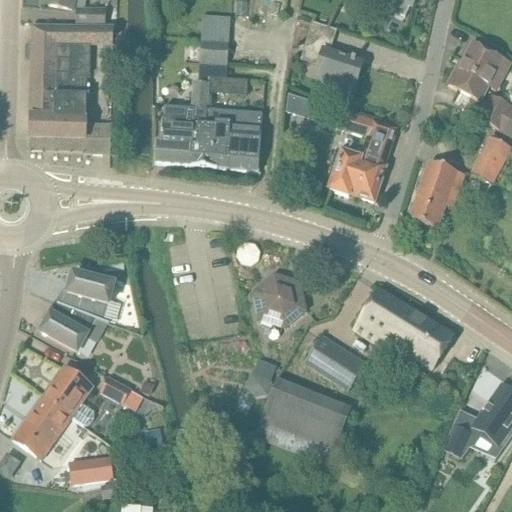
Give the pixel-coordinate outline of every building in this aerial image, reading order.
[(73,0),(46,0),(45,6),(72,11),(73,0)] [(412,10),(416,0),(365,0),(376,5),(377,3),(404,17),(404,19),(405,19),(410,9),(412,10)] [(106,11),(76,11),(76,25),(106,26),(106,11)] [(336,32),(317,26),(312,24),(299,61),(319,67),(314,81),(333,87),(336,80),(354,86),(351,93),(353,94),(362,65),(355,62),(355,61),(352,60),(351,61),(329,54),(336,32)] [(30,140),(29,153),(44,153),(44,152),(45,141),(84,142),(84,154),(84,157),(110,158),(110,156),(110,136),(110,128),(86,128),(87,77),(88,50),(91,50),(113,50),(113,32),(88,31),(61,30),(53,30),(33,30),(32,60),(30,140)] [(200,70),(226,71),(226,69),(228,69),(229,46),(201,45),(200,70)] [(511,67),(511,66),(490,55),(473,46),(460,69),(458,68),(448,87),(479,103),(487,89),(498,95),(511,67)] [(156,145),(155,166),(189,169),(190,169),(192,149),(197,149),(198,128),(204,129),(205,114),(206,114),(207,113),(208,96),(209,86),(208,86),(209,80),(226,82),(226,81),(226,71),(200,70),(199,85),(194,85),(192,111),(186,111),(165,109),(164,109),(161,146),(156,145)] [(209,80),(208,86),(209,86),(208,96),(248,98),(249,82),(226,81),(226,82),(209,80)] [(288,97),(285,115),(295,118),(300,100),(288,97)] [(511,110),(510,110),(493,99),(481,120),(511,137),(511,110)] [(336,174),(330,193),(348,199),(349,196),(373,204),(385,170),(384,170),(392,146),(397,132),(397,131),(378,125),(342,112),(336,130),(367,140),(359,162),(342,156),(336,174)] [(262,117),(207,113),(206,114),(205,114),(204,129),(198,128),(197,149),(192,149),(190,169),(258,175),(261,132),(262,117)] [(490,141),(470,177),(490,188),(510,151),(490,141)] [(430,164),(409,221),(437,231),(445,208),(452,211),(464,177),(430,164)] [(241,263),(259,265),(262,247),(243,245),(241,263)] [(58,305),(58,306),(96,321),(103,324),(115,282),(93,276),(91,281),(73,276),(67,295),(66,294),(62,307),(58,305)] [(303,313),(305,314),(306,312),(303,312),(298,288),(300,287),(299,286),(298,287),(275,280),(274,277),(273,278),(274,280),(256,296),(254,295),(253,296),(255,297),(260,321),(258,322),(259,323),(261,322),(284,329),(284,331),(285,331),(285,329),(303,313)] [(433,372),(443,356),(453,339),(378,293),(367,310),(354,331),(401,361),(405,355),(433,372)] [(96,321),(58,306),(57,306),(59,307),(53,318),(50,316),(40,334),(77,355),(96,321)] [(110,327),(107,335),(117,339),(120,332),(110,327)] [(321,338),(304,366),(348,393),(365,366),(321,338)] [(277,369),(258,362),(253,376),(251,376),(246,389),(255,399),(268,397),(273,385),(272,383),(277,369)] [(117,365),(108,380),(156,403),(159,399),(154,388),(117,365)] [(64,369),(42,400),(71,421),(83,430),(84,429),(89,427),(93,421),(93,414),(81,406),(93,390),(64,369)] [(130,393),(108,380),(100,394),(123,407),(130,393)] [(260,423),(329,450),(336,453),(353,410),(277,380),(260,423)] [(460,413),(442,453),(448,456),(461,462),(470,451),(480,436),(482,437),(489,442),(490,442),(490,443),(493,445),(494,444),(494,443),(504,428),(505,429),(508,431),(509,432),(510,432),(510,431),(511,428),(511,395),(502,388),(488,407),(487,407),(488,408),(486,410),(484,413),(483,413),(482,413),(483,414),(478,421),(476,424),(472,422),(473,419),(460,413)] [(42,400),(12,442),(41,462),(55,442),(71,421),(42,400)] [(0,469),(0,473),(9,479),(18,466),(7,459),(0,469)] [(109,460),(68,466),(71,487),(111,481),(109,460)] [(464,477),(447,511),(465,511),(478,484),(464,477)] [(114,487),(99,490),(101,500),(116,497),(114,487)] [(481,511),(490,499),(481,493),(468,511),(481,511)]
